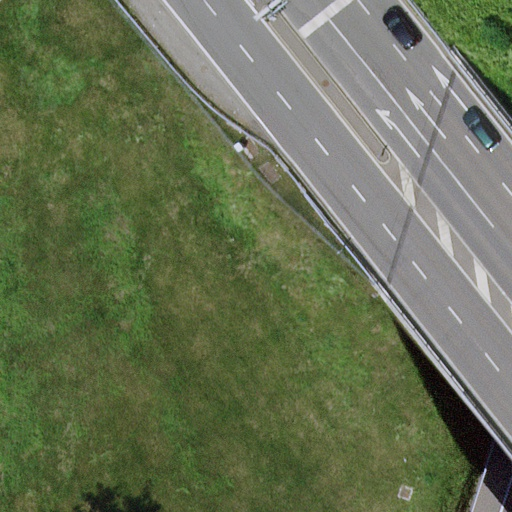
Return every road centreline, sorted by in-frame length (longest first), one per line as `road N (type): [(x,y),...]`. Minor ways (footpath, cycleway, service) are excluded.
road 1 (primary): [(208,0),(511,383)]
road 2 (primary): [(511,217),(340,0)]
